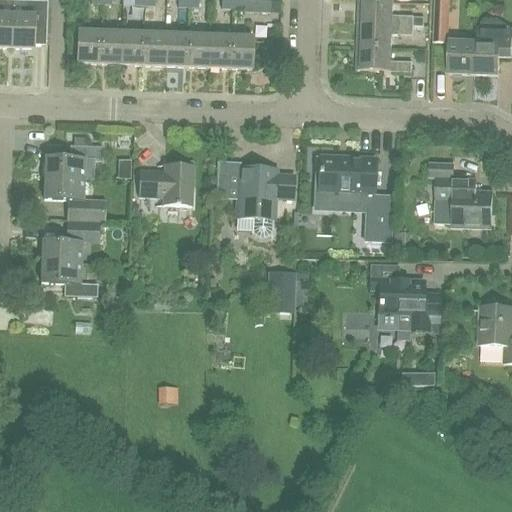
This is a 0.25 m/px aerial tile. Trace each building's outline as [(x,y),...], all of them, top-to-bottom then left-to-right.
[(187,9),(187,0),(176,0),(177,9),(187,9)] [(197,0),(187,0),(187,9),(197,10),(197,0)] [(220,0),(220,10),(231,11),(231,0),(220,0)] [(232,0),(231,0),(231,11),(240,11),(241,0),(232,0)] [(449,0),(435,0),(434,34),(449,34),(449,0)] [(0,49),(9,50),(11,3),(0,2),(0,49)] [(11,3),(9,50),(32,51),(33,23),(46,23),(47,4),(11,3)] [(251,3),(251,15),(268,15),(268,3),(251,3)] [(392,19),(392,5),(359,4),(358,27),(413,29),(413,28),(423,28),(423,20),(392,19)] [(475,46),(474,78),(498,79),(499,61),(511,61),(511,31),(497,22),(485,21),(478,33),(477,46),(475,46)] [(357,50),(390,51),(391,38),(412,39),(413,29),(358,27),(357,50)] [(97,66),(98,33),(76,33),(75,65),(97,66)] [(98,33),(97,66),(119,67),(120,34),(98,33)] [(142,35),(120,34),(119,67),(141,68),(142,35)] [(163,68),(164,36),(142,35),(141,68),(163,68)] [(186,37),(164,36),(163,68),(185,69),(186,37)] [(208,38),(186,37),(185,69),(207,70),(208,38)] [(229,71),(230,39),(208,38),(207,70),(229,71)] [(252,39),(230,39),(229,71),(251,72),(252,39)] [(474,78),(475,46),(449,45),(447,77),(474,78)] [(390,64),(390,51),(357,50),(356,74),(411,76),(411,65),(390,64)] [(412,60),(415,64),(424,64),(425,52),(412,52),(412,60)] [(93,182),(94,161),(101,162),(101,149),(69,148),(68,159),(44,158),(44,180),(83,181),(93,182)] [(374,198),(376,162),(320,159),(317,209),(337,210),(338,201),(359,202),(360,197),(374,198)] [(192,209),(194,168),(165,166),(164,174),(140,173),(138,200),(163,201),(162,208),(192,209)] [(491,230),(492,199),(459,198),(460,183),(453,183),(454,169),(429,167),(428,189),(435,190),(434,228),(491,230)] [(236,221),(252,221),(251,228),(252,232),(253,234),(256,237),(259,239),(264,239),(268,238),(270,236),(271,234),(272,222),(273,223),(274,200),(292,201),(294,179),(275,178),(276,172),(238,170),(236,221)] [(82,203),(83,181),(44,180),(43,201),(72,202),(72,215),(72,224),(98,224),(105,225),(105,224),(106,204),(99,204),(82,203)] [(105,202),(105,188),(93,188),(92,202),(105,202)] [(42,243),(41,263),(80,265),(81,244),(98,245),(98,224),(72,224),(71,244),(42,243)] [(80,265),(41,263),(40,285),(70,286),(70,298),(96,299),(97,287),(79,286),(80,265)] [(369,291),(380,291),(379,316),(411,317),(410,333),(427,334),(428,325),(439,326),(440,297),(423,297),(424,285),(398,284),(399,268),(370,267),(369,291)] [(293,313),(294,279),(272,279),(271,313),(293,313)] [(511,310),(482,309),(481,348),(503,349),(503,367),(511,367),(511,310)] [(433,389),(434,377),(414,376),(413,388),(433,389)] [(158,389),(158,406),(177,406),(177,389),(158,389)]
